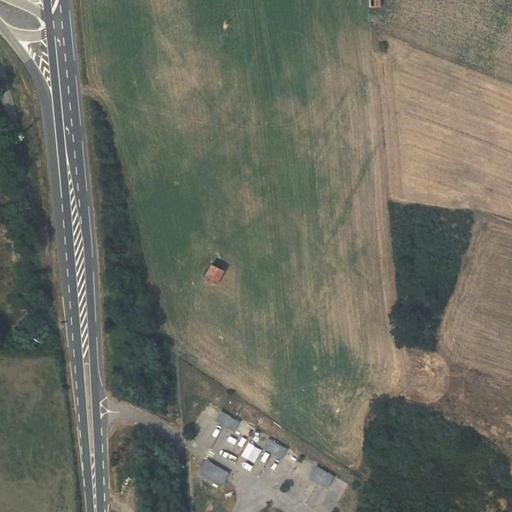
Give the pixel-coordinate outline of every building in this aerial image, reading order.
[(205,275),(216,281),(222,271),(211,265),(205,275)] [(224,413),(220,419),(224,421),(223,423),(227,425),(228,423),(231,425),(235,420),(224,413)] [(271,441),(268,446),(272,448),(271,450),(275,453),(276,451),(279,453),(283,447),(271,441)] [(254,462),(260,448),(246,442),(240,455),(254,462)] [(205,468),(202,473),(218,482),(224,472),(213,466),(211,471),(205,468)] [(317,470),(314,476),(317,478),(316,480),(321,482),(322,481),(325,483),(329,477),(317,470)] [(303,491),(309,478),(294,472),(289,485),(303,491)]
